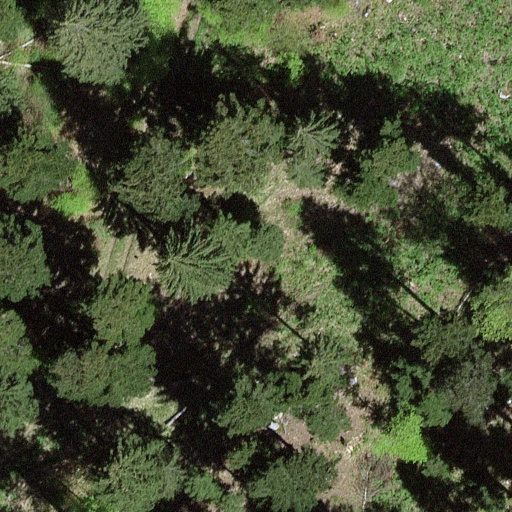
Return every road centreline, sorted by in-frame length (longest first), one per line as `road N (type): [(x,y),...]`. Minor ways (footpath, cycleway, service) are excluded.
road 1 (track): [(18,453),(204,400),(318,303),(469,221),(511,171)]
road 2 (track): [(0,479),(98,341),(199,0)]
